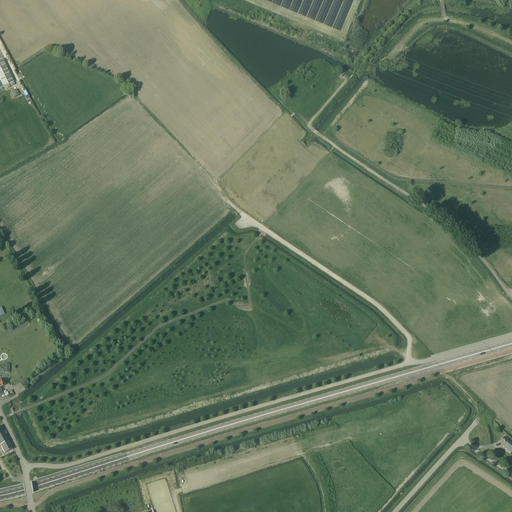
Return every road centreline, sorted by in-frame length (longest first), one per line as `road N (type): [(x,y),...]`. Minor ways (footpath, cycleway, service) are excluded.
road 1 (secondary): [(511,343),(0,495)]
road 2 (unclassified): [(511,336),(71,464),(23,467)]
road 3 (track): [(511,41),(434,21),(421,23),(391,55)]
